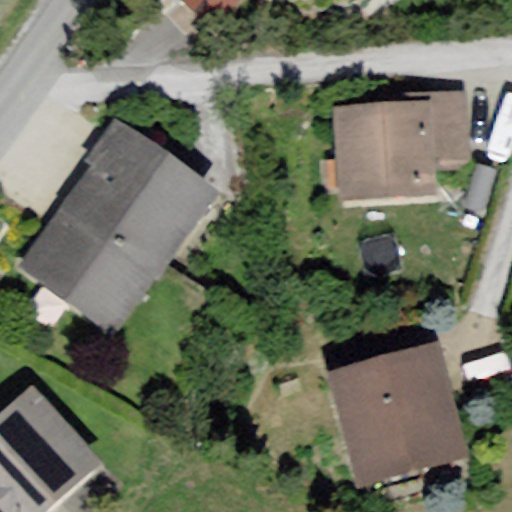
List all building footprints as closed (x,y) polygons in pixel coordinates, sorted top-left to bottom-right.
[(199,0),(217,18),(235,0),(199,0)] [(346,109),(349,205),(451,202),(450,162),(481,161),(479,94),(423,96),(424,107),(346,109)] [(41,265),(129,330),(168,277),(178,284),(243,198),(135,118),(101,165),(110,172),(41,265)] [(460,352),(345,380),(373,495),(488,467),(460,352)] [(0,511),(84,511),(130,469),(52,387),(0,436),(0,511)]
